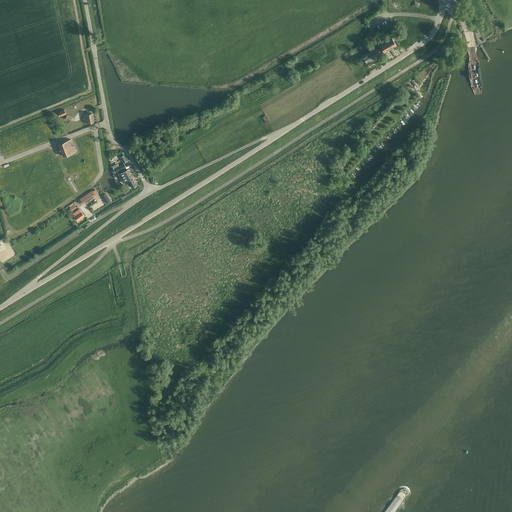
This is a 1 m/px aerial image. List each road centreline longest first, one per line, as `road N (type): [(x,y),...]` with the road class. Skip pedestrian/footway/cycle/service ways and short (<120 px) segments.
road 1 (unclassified): [(18,297),(286,129)]
road 2 (unclassified): [(286,129),(432,35),(446,0)]
road 3 (residential): [(151,191),(106,121),(85,0)]
road 4 (residential): [(18,297),(151,191)]
road 5 (residential): [(151,191),(286,129)]
road 6 (track): [(0,396),(91,338),(116,332)]
